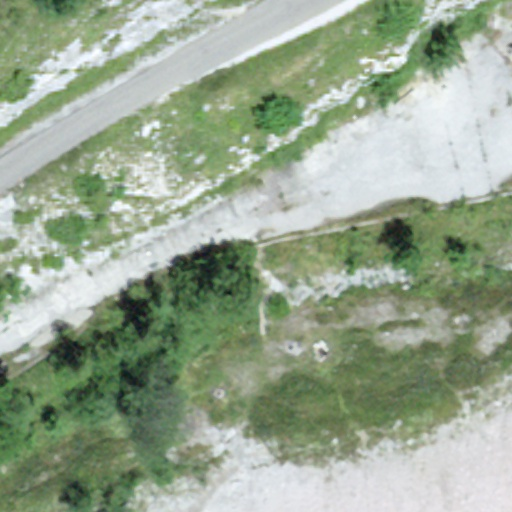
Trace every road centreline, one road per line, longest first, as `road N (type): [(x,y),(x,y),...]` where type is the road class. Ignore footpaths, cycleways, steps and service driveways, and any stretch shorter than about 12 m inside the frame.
road 1 (track): [(0,348),(111,274),(268,210),(511,160)]
road 2 (unclassified): [(295,0),(0,171)]
road 3 (track): [(511,52),(499,48),(312,161)]
